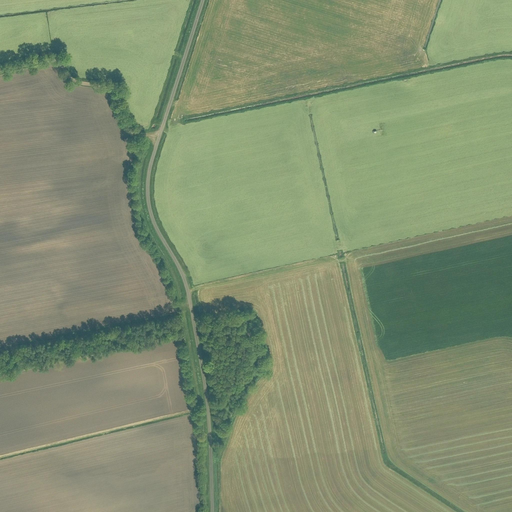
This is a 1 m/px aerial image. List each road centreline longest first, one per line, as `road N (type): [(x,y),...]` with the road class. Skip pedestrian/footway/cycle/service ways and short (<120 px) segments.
road 1 (unclassified): [(212,511),(206,398),(189,301),(146,188),(202,0)]
road 2 (track): [(0,72),(55,61),(70,78),(111,90),(134,134),(157,136)]
road 3 (track): [(209,433),(247,374),(251,339),(245,316),(193,323)]
